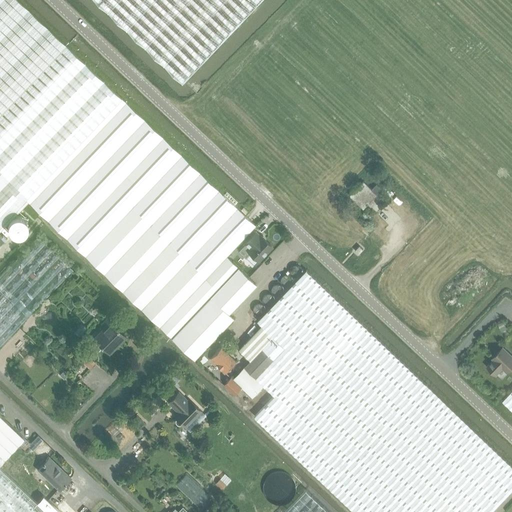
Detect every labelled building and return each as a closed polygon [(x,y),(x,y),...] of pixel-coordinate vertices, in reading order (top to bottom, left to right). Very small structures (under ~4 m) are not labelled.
[(0,0),(0,226),(26,199),(85,255),(159,326),(171,337),(238,267),(226,255),(255,225),(239,210),(17,0),(0,0)] [(96,0),(183,82),(261,0),(96,0)] [(363,181),(349,195),(363,209),(382,189),(377,184),(371,189),(363,181)] [(394,192),(385,183),(381,187),(389,196),(394,192)] [(246,243),(238,251),(253,265),(271,246),(260,235),(259,236),(254,232),(245,242),(246,243)] [(0,274),(0,345),(36,308),(72,269),(37,236),(0,274)] [(363,249),(360,246),(355,250),(358,254),(363,249)] [(228,313),(256,284),(238,267),(171,337),(194,359),(233,318),(228,313)] [(273,360),(255,379),(263,386),(274,396),(255,416),(310,469),(348,505),(350,507),(355,511),(490,511),(497,505),(511,489),(511,465),(307,270),(258,321),(262,325),(273,336),(261,349),(273,360)] [(95,299),(94,295),(93,291),(91,288),(89,285),(86,283),(83,281),(80,280),(76,280),(73,280),(69,281),(66,283),(63,285),(60,288),(59,291),(57,295),(57,298),(57,301),(58,306),(60,309),(62,312),(64,314),(68,316),(71,317),(75,318),(78,318),(82,317),(86,315),(89,313),(91,310),(93,307),(94,303),(95,299)] [(105,328),(94,339),(107,351),(116,342),(118,344),(125,336),(106,318),(101,324),(105,328)] [(501,321),(497,323),(501,331),(508,328),(506,322),(505,320),(501,321)] [(81,323),(74,331),(79,335),(86,327),(81,323)] [(230,377),(224,384),(235,394),(242,387),(252,397),(263,386),(255,379),(273,360),(261,349),(273,336),(262,325),(239,349),(250,360),(233,379),(230,377)] [(220,346),(209,357),(225,372),(236,361),(220,346)] [(495,375),(502,368),(506,372),(511,366),(511,356),(502,347),(496,353),(498,355),(486,367),(495,375)] [(82,362),(90,369),(95,363),(87,356),(82,362)] [(24,362),(29,367),(33,363),(32,362),(34,359),(32,357),(29,359),(29,358),(24,362)] [(168,383),(171,387),(180,378),(175,373),(166,382),(168,383)] [(168,401),(177,410),(173,415),(176,417),(175,419),(174,421),(176,423),(177,424),(180,424),(182,423),(184,426),(200,410),(189,399),(187,401),(177,391),(177,392),(168,383),(161,391),(169,400),(168,401)] [(511,390),(502,401),(511,410),(511,390)] [(206,406),(202,410),(206,414),(211,410),(206,406)] [(24,438),(0,415),(0,454),(4,459),(24,438)] [(38,435),(27,445),(32,450),(43,439),(38,435)] [(0,511),(60,511),(53,505),(43,495),(36,502),(0,467),(0,463),(4,459),(0,454),(0,511)] [(48,457),(37,469),(58,490),(68,480),(60,472),(62,470),(48,457)] [(186,474),(175,485),(198,507),(209,496),(186,474)] [(220,478),(215,484),(222,489),(227,484),(220,478)] [(330,511),(306,490),(292,505),(285,511),(330,511)] [(210,505),(205,510),(206,511),(213,511),(219,507),(214,503),(211,506),(210,505)]
